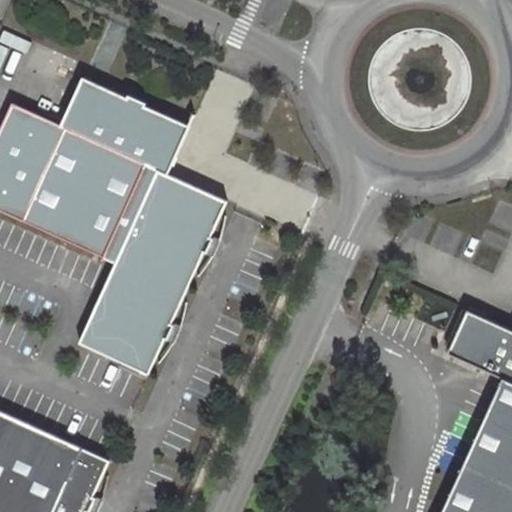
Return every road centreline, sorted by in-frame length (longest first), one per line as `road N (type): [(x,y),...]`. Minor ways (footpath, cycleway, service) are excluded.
road 1 (unclassified): [(226,511),(376,168)]
road 2 (unclassified): [(157,0),(323,76)]
road 3 (unclassified): [(376,168),(432,176),(462,167),(488,149),(511,107)]
